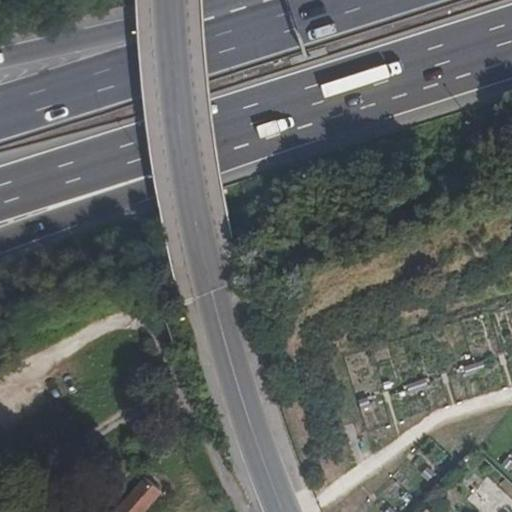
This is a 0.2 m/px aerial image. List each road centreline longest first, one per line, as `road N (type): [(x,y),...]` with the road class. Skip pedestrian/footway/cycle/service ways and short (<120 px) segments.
road 1 (motorway): [(135,150),(511,27)]
road 2 (tertiary): [(213,299),(186,158),(170,0)]
road 3 (motorway): [(225,43),(0,114)]
road 4 (motorway): [(225,43),(121,33),(0,58)]
road 5 (tertiary): [(213,299),(283,511)]
road 6 (motorway): [(0,240),(62,215),(135,150)]
road 7 (motorway): [(0,193),(135,150)]
road 8 (motorway): [(356,0),(225,43)]
